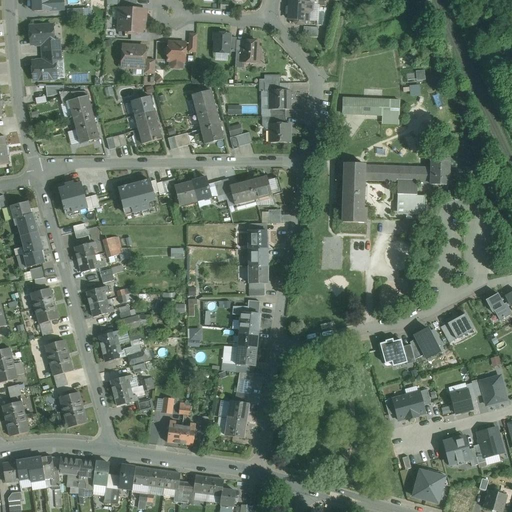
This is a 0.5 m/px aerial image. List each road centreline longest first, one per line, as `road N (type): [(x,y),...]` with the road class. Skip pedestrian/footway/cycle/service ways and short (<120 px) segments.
road 1 (residential): [(111,447),(39,179)]
road 2 (residential): [(35,166),(297,163)]
road 3 (residential): [(277,344),(365,331),(511,278)]
road 4 (residential): [(277,344),(304,183),(297,163)]
road 5 (residential): [(297,163),(311,147),(317,82),(267,16)]
road 6 (residential): [(35,166),(20,111),(9,0)]
road 7 (residential): [(111,447),(259,472)]
road 8 (residential): [(259,472),(277,344)]
